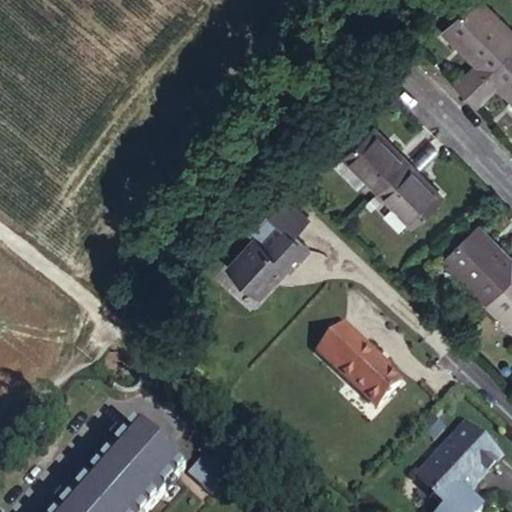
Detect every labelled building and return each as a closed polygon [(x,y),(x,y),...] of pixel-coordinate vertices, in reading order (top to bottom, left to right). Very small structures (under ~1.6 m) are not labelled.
[(511,58),(511,33),(481,3),(448,35),(479,67),(456,91),(467,102),(511,58)] [(511,58),(467,102),(481,115),(502,94),(511,102),(511,58)] [(367,195),(378,205),(410,174),(373,138),(336,178),(361,201),(367,195)] [(234,213),(209,246),(244,272),(257,255),(256,252),(266,239),(272,243),(289,221),(273,209),(285,192),(260,173),(248,190),(245,188),(229,210),(234,213)] [(378,205),(413,239),(443,207),(410,174),(378,205)] [(511,266),(481,236),(449,267),(493,310),(511,290),(511,266)] [(511,290),(493,310),(511,327),(511,290)] [(336,319),(310,348),(371,403),(394,377),(368,353),(371,350),(336,319)] [(495,449),(460,417),(428,453),(424,453),(411,469),(426,483),(426,488),(441,501),(430,511),(466,511),(477,501),(463,487),(457,482),(463,475),(465,477),(470,476),(495,449)] [(127,423),(119,432),(170,476),(177,467),(127,423)] [(49,511),(138,511),(170,476),(119,432),(49,511)] [(197,454),(181,472),(204,492),(220,473),(197,454)] [(463,487),(470,476),(465,477),(463,475),(457,482),(463,487)]
